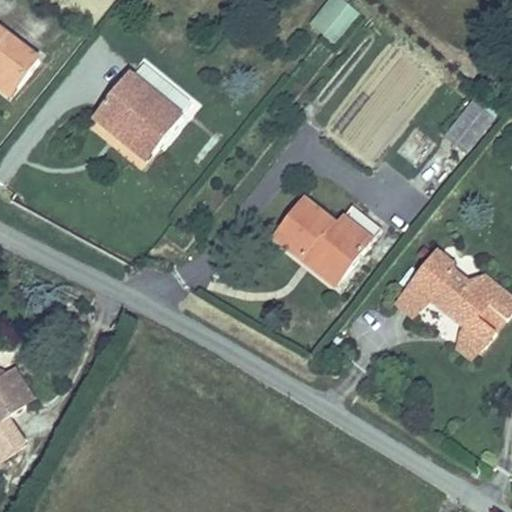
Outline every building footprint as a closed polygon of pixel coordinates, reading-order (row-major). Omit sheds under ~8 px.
[(327,0),(309,28),(340,48),(363,15),(341,0),(327,0)] [(0,82),(16,99),(38,75),(0,40),(0,82)] [(0,104),(6,110),(16,99),(0,82),(0,104)] [(104,142),(132,109),(116,95),(87,129),(104,142)] [(171,140),(132,109),(104,142),(144,172),(171,140)] [(465,172),(491,143),(470,126),(444,154),(465,172)] [(80,138),(96,151),(104,142),(87,129),(80,138)] [(104,142),(96,151),(135,184),(144,172),(104,142)] [(333,295),(356,267),(331,246),(297,217),(265,253),(294,277),(302,266),(333,295)] [(356,267),(363,258),(338,237),(331,246),(356,267)] [(326,304),(333,295),(302,266),(294,277),(326,304)] [(454,288),(435,271),(392,319),(410,335),(437,324),(449,334),(445,339),(461,353),(455,369),(468,379),(479,367),(482,370),(494,355),(489,351),(502,340),(506,342),(511,333),(511,322),(486,300),(463,308),(448,295),(454,288)] [(0,460),(5,473),(16,469),(3,430),(0,427),(0,460)]
